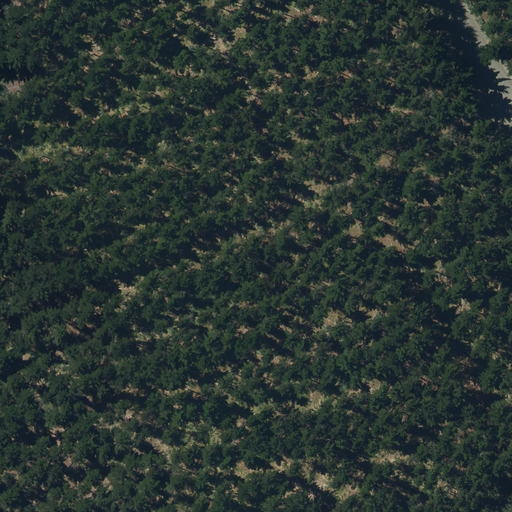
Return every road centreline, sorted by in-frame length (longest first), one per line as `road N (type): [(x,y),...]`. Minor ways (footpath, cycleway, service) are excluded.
road 1 (track): [(0,353),(501,141)]
road 2 (unclassified): [(413,0),(511,158)]
